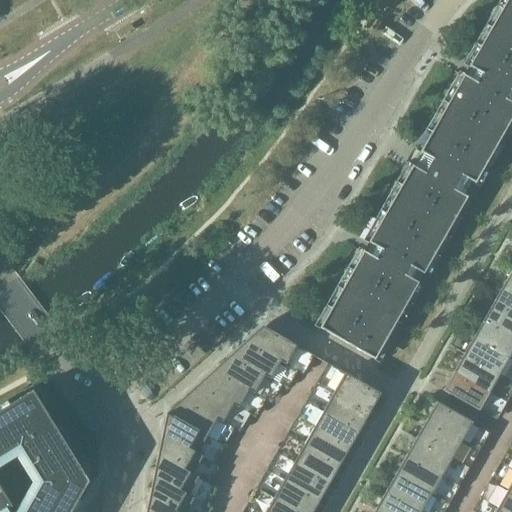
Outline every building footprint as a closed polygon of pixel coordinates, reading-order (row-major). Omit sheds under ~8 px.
[(511,0),(506,0),(468,67),(472,69),(467,78),(463,76),(420,153),(423,155),(415,169),(412,167),(368,243),(372,246),(367,254),(363,252),(319,329),(375,360),(418,284),(414,281),(419,273),(423,275),(467,199),(463,197),(471,182),(475,184),(511,119),(511,0)] [(494,302),(511,312),(511,289),(504,284),(494,302)] [(493,302),(483,320),(511,336),(511,312),(494,302),(493,302)] [(511,352),(511,336),(483,320),(473,338),(509,358),(511,352)] [(280,362),(290,343),(262,327),(245,342),(280,362)] [(509,358),(473,338),(463,356),(498,376),(499,376),(509,358)] [(269,380),(280,362),(245,342),(229,357),(264,377),(269,380)] [(453,374),(488,394),(498,376),(463,356),(453,374)] [(264,377),(229,357),(213,371),(248,391),(254,395),(264,377)] [(248,391),(213,371),(197,386),(232,406),(238,409),(248,391)] [(378,393),(344,374),(334,392),(368,411),(378,393)] [(488,394),(453,374),(443,392),(478,412),(488,394)] [(232,406),(197,386),(182,400),(216,420),(222,423),(232,406)] [(0,430),(13,452),(18,449),(19,450),(49,431),(48,431),(54,428),(32,392),(8,406),(12,411),(0,418),(0,430)] [(368,411),(334,392),(324,410),(358,429),(368,411)] [(216,420),(182,400),(167,414),(207,436),(216,420)] [(462,441),(472,423),(436,403),(426,421),(462,441)] [(358,429),(324,410),(314,427),(348,447),(358,429)] [(207,436),(167,414),(165,415),(169,417),(163,426),(169,429),(165,436),(197,454),(207,436)] [(462,441),(426,421),(416,439),(452,459),(462,441)] [(348,447),(314,427),(304,445),(338,465),(348,447)] [(0,460),(13,452),(0,430),(0,460)] [(19,450),(39,483),(38,484),(75,462),(64,444),(58,447),(49,431),(19,450)] [(202,457),(197,454),(165,436),(159,447),(165,450),(161,457),(192,475),(202,457)] [(451,459),(416,439),(406,457),(441,477),(442,477),(451,459)] [(338,465),(304,445),(294,463),(328,483),(338,465)] [(441,477),(406,457),(406,456),(396,475),(431,495),(441,477)] [(198,478),(192,475),(161,457),(155,468),(160,471),(157,478),(188,496),(198,478)] [(38,484),(31,497),(56,511),(63,511),(72,497),(77,500),(88,482),(75,462),(38,484)] [(328,483),(294,463),(283,481),(318,501),(328,483)] [(421,511),(431,495),(396,475),(395,474),(385,492),(419,511),(421,511)] [(186,511),(194,499),(188,496),(157,478),(150,489),(156,492),(152,499),(174,511),(186,511)] [(311,511),(318,501),(283,481),(273,499),(296,511),(311,511)] [(0,510),(0,511),(1,511),(6,510),(10,507),(10,508),(11,507),(0,489),(0,510)] [(511,511),(511,492),(508,490),(497,507),(498,508),(506,511),(511,511)] [(419,511),(385,492),(375,510),(378,511),(419,511)] [(56,511),(31,497),(22,511),(56,511)] [(174,511),(152,499),(146,510),(149,511),(174,511)] [(265,511),(296,511),(273,499),(265,511)]
